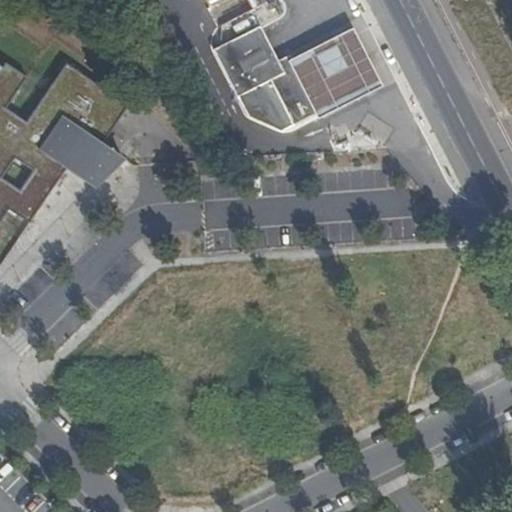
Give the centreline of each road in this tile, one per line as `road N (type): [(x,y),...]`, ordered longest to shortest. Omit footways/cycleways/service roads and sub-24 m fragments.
road 1 (unclassified): [(0,366),(139,223),(409,202)]
road 2 (residential): [(280,511),(511,393)]
road 3 (primary): [(399,0),(511,219)]
road 4 (residential): [(0,392),(121,511)]
